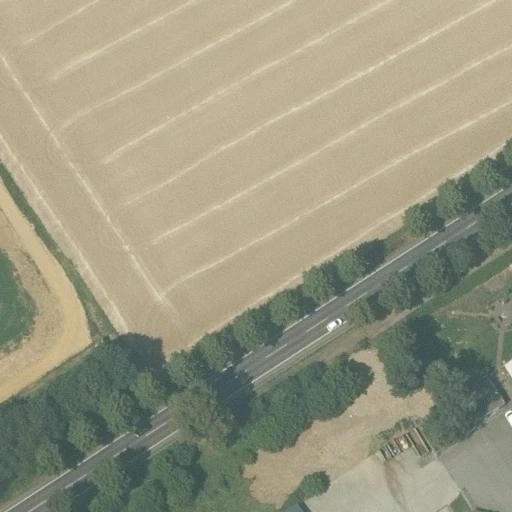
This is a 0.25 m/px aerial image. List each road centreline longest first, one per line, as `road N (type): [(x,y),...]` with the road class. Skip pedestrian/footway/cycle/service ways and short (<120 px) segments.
road 1 (secondary): [(511,203),(34,511)]
road 2 (track): [(0,191),(75,321),(58,356),(0,396)]
